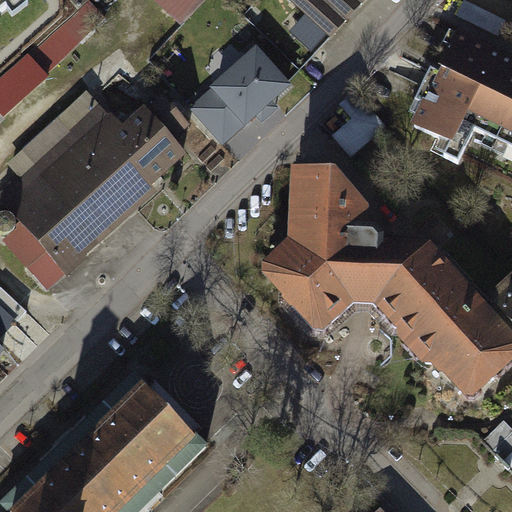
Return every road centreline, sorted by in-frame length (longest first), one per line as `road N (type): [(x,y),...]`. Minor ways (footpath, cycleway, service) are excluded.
road 1 (residential): [(175,250),(364,427),(435,511)]
road 2 (residential): [(175,250),(404,0)]
road 3 (residential): [(0,418),(175,250)]
